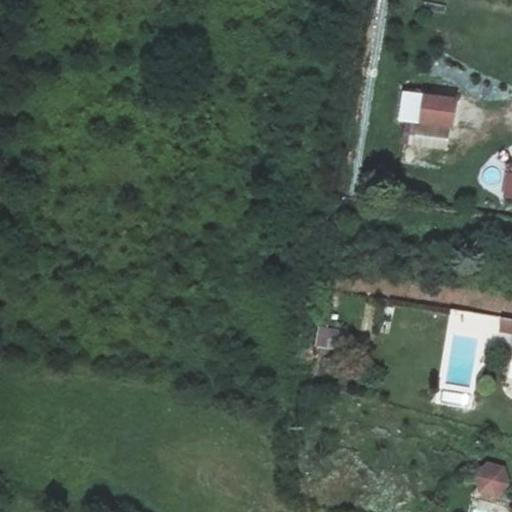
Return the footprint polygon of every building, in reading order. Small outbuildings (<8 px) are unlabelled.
[(426,95),(423,124),(453,126),(456,97),(426,95)] [(511,198),(511,171),(503,173),(505,199),(511,198)] [(367,303),(362,331),(374,333),(378,305),(367,303)] [(342,351),(346,331),(319,325),(315,345),(342,351)] [(476,475),(480,493),(497,498),(511,485),(506,468),(489,463),(476,475)]
